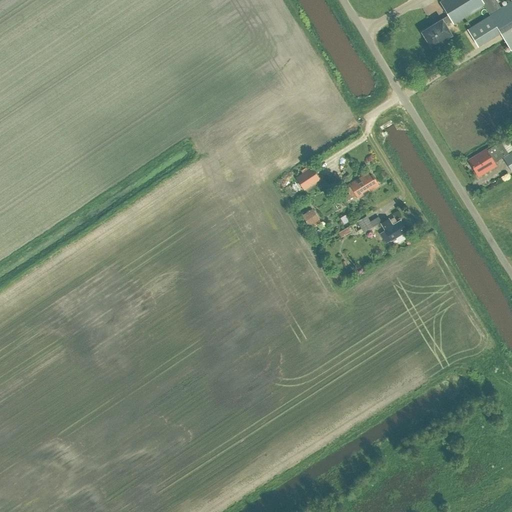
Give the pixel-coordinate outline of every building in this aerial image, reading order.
[(448,15),(452,22),(453,24),(483,5),(490,16),(468,30),(478,46),(500,33),(511,50),(511,49),(511,0),(501,8),(495,0),(444,0),(440,3),(448,15)] [(445,26),(452,22),(448,15),(441,20),(441,21),(422,32),(431,47),(451,35),(445,26)] [(481,175),(496,167),(497,166),(494,162),(502,157),(508,153),(507,152),(500,141),(486,150),(486,149),(468,159),(474,170),(477,169),(481,175)] [(511,151),(503,157),(509,168),(511,166),(511,151)] [(304,189),(320,179),(311,166),(295,177),(304,189)] [(369,176),(367,173),(348,185),(349,186),(351,185),(358,197),(375,187),(374,184),(376,183),(371,175),(369,176)] [(295,191),(301,188),(298,182),(291,186),(295,191)] [(345,201),(352,197),(350,192),(342,197),(345,201)] [(309,226),(319,219),(312,208),(302,215),(309,226)] [(363,231),(373,225),(367,215),(357,221),(363,231)] [(393,225),(389,218),(381,223),(385,229),(385,230),(391,241),(407,231),(400,220),(393,225)] [(341,237),(351,231),(348,226),(338,232),(341,237)]
